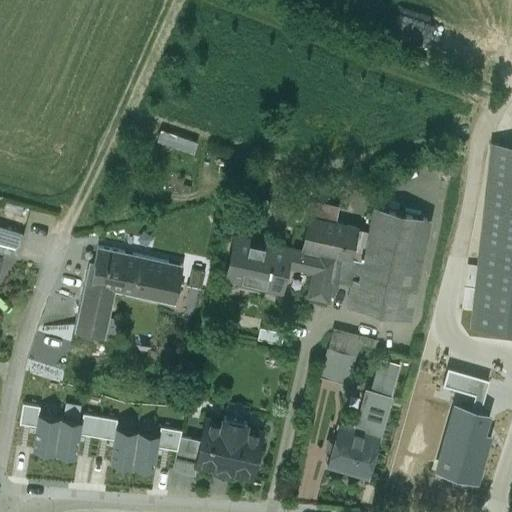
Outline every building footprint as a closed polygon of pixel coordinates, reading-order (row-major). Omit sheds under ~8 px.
[(511,327),(511,145),(493,144),(473,323),(511,327)] [(460,163),(446,159),(448,149),(430,153),(427,168),(455,176),(460,163)] [(318,255),(314,270),(309,295),(327,299),(332,279),(351,283),(352,278),(359,280),(368,230),(333,223),(336,208),(312,203),(302,252),(318,255)] [(373,207),(368,230),(359,280),(352,278),(351,283),(346,303),(406,315),(426,219),(373,207)] [(0,252),(5,254),(15,258),(22,236),(0,228),(0,252)] [(314,270),(318,255),(302,252),(235,237),(226,277),(263,285),(262,287),(280,291),(286,264),(314,270)] [(75,331),(105,337),(116,287),(162,297),(165,280),(178,283),(182,264),(98,247),(93,271),(88,270),(75,331)] [(283,332),(259,327),(257,338),(280,343),(283,332)] [(320,375),(346,383),(358,341),(331,334),(320,375)] [(381,362),(373,390),(388,395),(396,367),(381,362)] [(474,393),(471,406),(479,408),(488,378),(447,366),(442,384),(474,393)] [(337,424),(326,464),(366,476),(390,395),(388,395),(373,390),(369,389),(357,430),(337,424)] [(471,406),(452,401),(433,468),(478,481),(492,433),(485,431),(490,411),(479,408),(471,406)] [(39,406),(22,403),(19,424),(27,425),(36,426),(38,414),(39,406)] [(100,416),(83,413),(82,422),(80,433),(88,435),(97,436),(100,416)] [(60,418),(38,414),(36,426),(32,449),(54,453),(60,418)] [(104,437),(114,439),(116,426),(117,419),(100,416),(97,436),(104,437)] [(197,464),(252,476),(261,432),(245,428),(246,422),(223,417),(222,423),(205,419),(201,439),(195,464),(197,464)] [(82,422),(60,418),(54,453),(76,457),(80,433),(82,422)] [(138,430),(116,426),(114,439),(110,463),(132,466),(138,430)] [(161,426),(159,433),(157,446),(166,448),(177,450),(180,435),(181,429),(161,426)] [(159,433),(138,430),(132,466),(153,470),(157,446),(159,433)] [(195,464),(201,439),(180,435),(177,450),(172,470),(194,475),(197,464),(195,464)]
